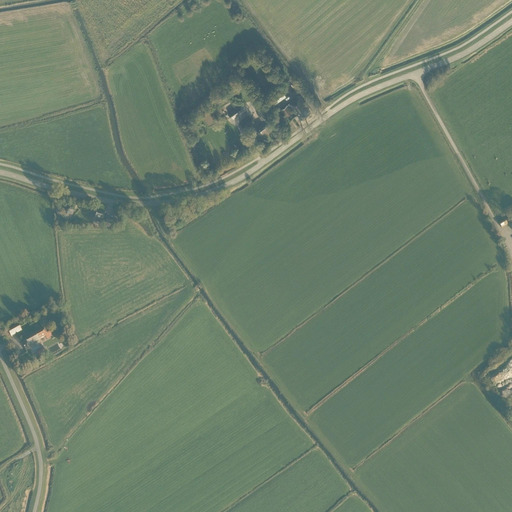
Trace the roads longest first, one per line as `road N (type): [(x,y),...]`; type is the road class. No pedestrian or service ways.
road 1 (secondary): [(0,174),(92,199),(189,198),(243,175),(342,104),(416,73)]
road 2 (unclassified): [(509,244),(416,73)]
road 3 (unclassified): [(35,511),(42,459),(0,357)]
